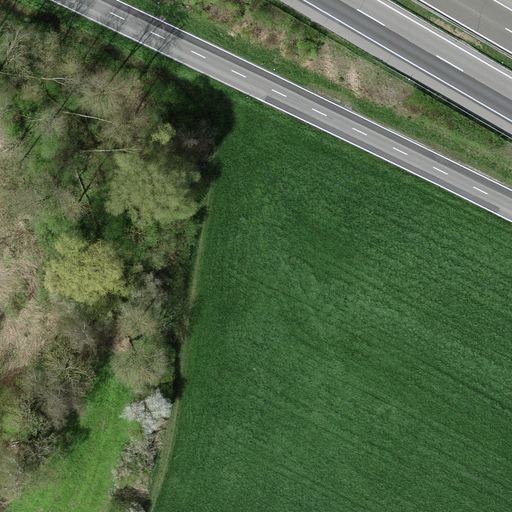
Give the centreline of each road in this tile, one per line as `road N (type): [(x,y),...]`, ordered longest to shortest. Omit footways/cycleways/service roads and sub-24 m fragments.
road 1 (track): [(0,2),(200,98),(209,124),(205,209),(163,451),(144,511)]
road 2 (secondary): [(511,203),(87,0)]
road 3 (motorway): [(338,0),(511,103)]
